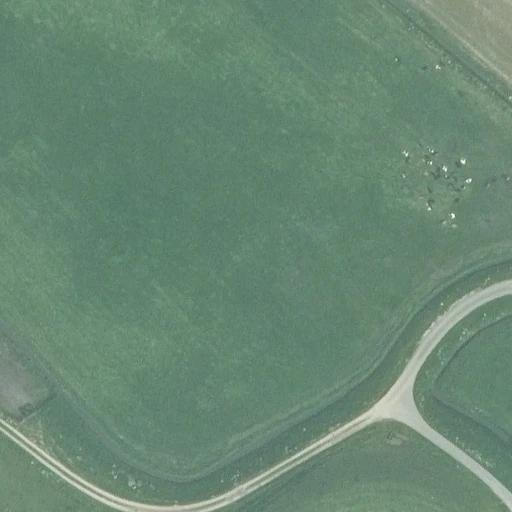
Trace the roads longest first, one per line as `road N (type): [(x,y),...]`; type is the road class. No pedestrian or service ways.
road 1 (unclassified): [(511,510),(394,409),(445,322),(492,287),(511,284)]
road 2 (track): [(212,511),(394,409)]
road 3 (track): [(0,441),(100,511)]
